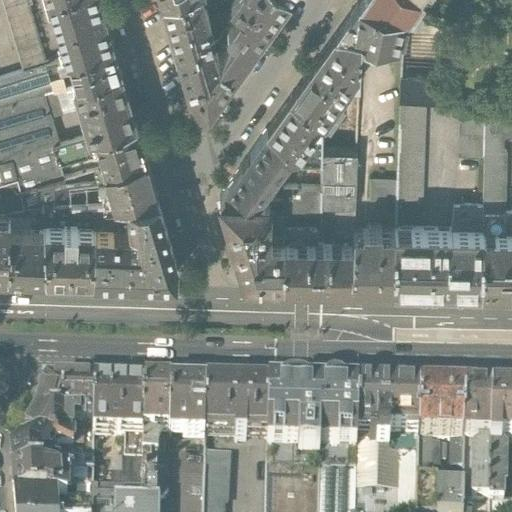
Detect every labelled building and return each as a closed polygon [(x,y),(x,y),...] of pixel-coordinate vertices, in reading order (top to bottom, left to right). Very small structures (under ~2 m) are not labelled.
[(27,0),(2,0),(23,70),(46,62),(27,0)] [(49,0),(67,57),(113,43),(102,6),(100,0),(49,0)] [(208,0),(180,0),(167,5),(183,55),(219,43),(208,0)] [(236,0),(231,7),(239,13),(264,32),(273,22),(287,0),(236,0)] [(360,0),(359,3),(407,15),(418,0),(360,0)] [(359,3),(337,33),(358,32),(358,39),(398,43),(407,15),(359,3)] [(264,32),(239,13),(219,43),(224,61),(237,73),(257,46),(264,32)] [(337,33),(292,97),(321,121),(349,82),(358,81),(358,39),(358,32),(337,33)] [(67,57),(58,60),(62,70),(71,68),(75,82),(121,69),(115,48),(113,43),(67,57)] [(219,43),(183,55),(201,114),(208,114),(237,73),(224,61),(219,43)] [(0,76),(0,106),(75,82),(71,68),(62,70),(58,60),(46,62),(23,70),(0,76)] [(121,69),(75,82),(81,106),(88,135),(136,121),(126,89),(121,69)] [(438,78),(402,76),(401,99),(428,98),(435,98),(438,78)] [(0,106),(0,160),(13,157),(60,143),(50,115),(81,106),(75,82),(0,106)] [(283,141),(283,154),(321,153),(321,121),(292,97),(269,130),(283,141)] [(401,99),(397,202),(422,202),(428,98),(401,99)] [(484,204),(484,210),(509,211),(510,133),(511,133),(511,105),(486,104),(484,204)] [(60,143),(13,157),(18,175),(21,190),(28,188),(52,181),(64,178),(59,160),(89,150),(92,157),(101,153),(105,165),(146,153),(144,147),(136,121),(88,135),(60,143)] [(269,130),(220,200),(258,199),(283,166),(283,154),(283,141),(269,130)] [(93,200),(128,197),(158,195),(156,188),(146,153),(105,165),(108,182),(52,187),(54,204),(93,200)] [(0,180),(18,175),(13,157),(0,160),(0,180)] [(18,175),(0,180),(0,211),(7,213),(9,207),(28,204),(28,188),(21,190),(18,175)] [(28,214),(24,214),(24,223),(44,223),(44,204),(54,204),(52,187),(52,181),(28,188),(28,204),(28,214)] [(321,186),(285,185),(285,211),(320,212),(321,186)] [(158,195),(128,197),(130,226),(94,226),(94,274),(104,274),(161,276),(175,276),(175,270),(176,255),(161,206),(158,195)] [(242,276),(243,280),(283,280),(283,239),(275,240),(274,212),(267,212),(267,199),(258,199),(220,200),(242,276)] [(44,204),(44,223),(46,272),(94,274),(94,226),(93,200),(54,204),(44,204)] [(484,204),(455,204),(454,225),(484,226),(484,210),(484,204)] [(484,210),(484,226),(483,284),(500,285),(511,284),(511,210),(509,211),(484,210)] [(0,270),(9,271),(8,223),(7,213),(0,211),(0,270)] [(24,214),(7,213),(8,223),(24,223),(24,214)] [(366,227),(353,227),(351,281),(363,281),(393,282),(393,227),(382,227),(380,221),(368,222),(366,227)] [(24,223),(8,223),(9,271),(46,272),(44,223),(24,223)] [(484,226),(454,225),(393,223),(393,227),(393,282),(405,282),(448,284),(464,284),(483,284),(484,226)] [(283,225),(283,239),(283,280),(289,280),(308,281),(332,281),(351,281),(353,227),(331,227),(331,240),(315,240),(314,228),(283,225)] [(94,386),(42,386),(42,395),(41,406),(35,422),(23,442),(53,441),(53,449),(71,448),(71,454),(92,455),(93,434),(94,386)] [(110,386),(94,386),(93,434),(128,435),(128,456),(143,456),(144,387),(132,387),(110,386)] [(149,387),(144,387),(143,456),(143,487),(143,496),(157,496),(157,455),(167,455),(167,436),(168,388),(149,387)] [(180,388),(168,388),(167,436),(178,436),(205,436),(207,389),(194,389),(180,388)] [(237,390),(207,389),(205,436),(236,436),(236,444),(248,443),(248,436),(266,436),(267,390),(237,390)] [(296,391),(267,390),(266,436),(264,511),(357,511),(357,438),(418,439),(419,393),(407,393),(338,392),(296,391)] [(451,442),(464,442),(464,394),(454,394),(430,393),(419,393),(418,439),(417,511),(461,511),(462,499),(462,486),(437,486),(437,461),(447,461),(447,448),(432,448),(432,442),(451,442)] [(471,394),(464,394),(464,442),(477,442),(476,456),(472,456),(471,500),(489,500),(490,394),(471,394)] [(511,394),(507,395),(490,394),(489,500),(504,499),(503,486),(509,480),(508,455),(503,449),(503,442),(511,441),(511,394)] [(357,438),(357,511),(417,511),(418,439),(357,438)] [(11,453),(13,467),(92,471),(92,455),(71,454),(71,448),(53,449),(53,441),(23,442),(18,447),(11,453)] [(464,442),(451,442),(452,469),(462,469),(464,442)] [(477,442),(464,442),(462,469),(462,486),(462,499),(471,500),(472,456),(476,456),(477,442)] [(202,511),(225,511),(226,505),(231,500),(231,453),(205,453),(202,511)] [(128,456),(123,459),(121,470),(121,486),(143,487),(143,456),(128,456)] [(13,467),(15,493),(53,495),(69,495),(69,479),(75,483),(92,485),(92,471),(13,467)] [(159,511),(160,496),(157,496),(143,496),(143,487),(121,486),(92,485),(91,496),(91,507),(90,511),(159,511)] [(16,511),(90,511),(91,507),(57,507),(53,495),(15,493),(16,511)] [(511,511),(511,499),(504,499),(489,500),(488,511),(511,511)]
